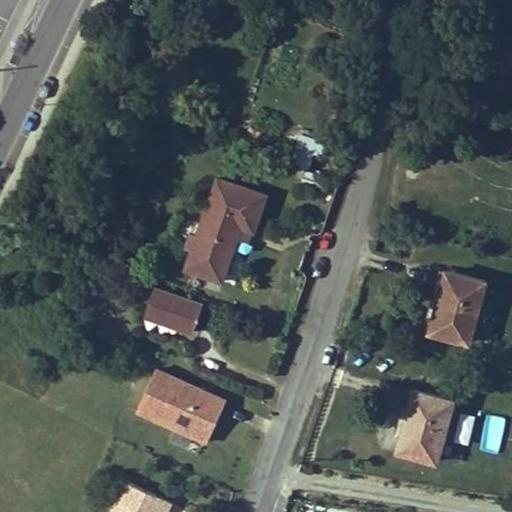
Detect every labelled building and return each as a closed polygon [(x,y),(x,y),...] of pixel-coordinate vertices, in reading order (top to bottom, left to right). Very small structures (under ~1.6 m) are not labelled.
[(317,166),(322,136),(297,132),(292,162),(317,166)] [(194,248),(187,268),(223,280),(238,237),(242,226),(249,228),(254,230),(267,194),(218,177),(198,235),(194,248)] [(242,226),(238,237),(246,239),(249,228),(242,226)] [(194,248),(198,235),(191,232),(186,245),(194,248)] [(441,267),(432,297),(440,299),(448,270),(441,267)] [(431,330),(470,340),(487,280),(448,270),(440,299),(431,330)] [(151,290),(143,315),(190,332),(199,306),(151,290)] [(148,366),(130,407),(196,437),(215,396),(148,366)] [(414,389),(397,451),(437,461),(454,400),(414,389)] [(481,448),(497,451),(504,416),(488,413),(481,448)] [(181,511),(183,508),(142,491),(135,509),(129,507),(127,511),(181,511)]
